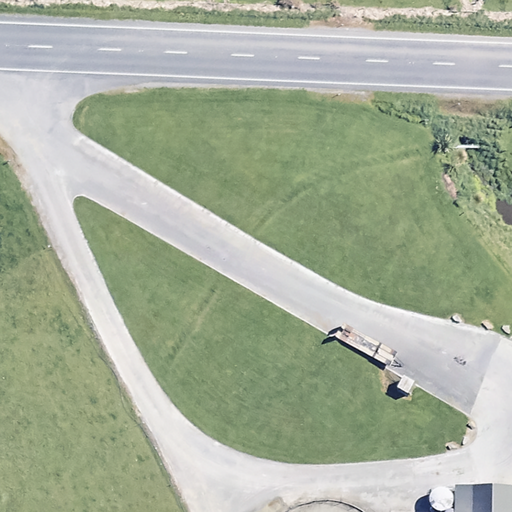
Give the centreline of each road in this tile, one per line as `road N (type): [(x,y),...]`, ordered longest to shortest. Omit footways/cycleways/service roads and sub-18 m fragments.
road 1 (trunk): [(0,45),(511,66)]
road 2 (track): [(208,511),(59,190),(54,139)]
